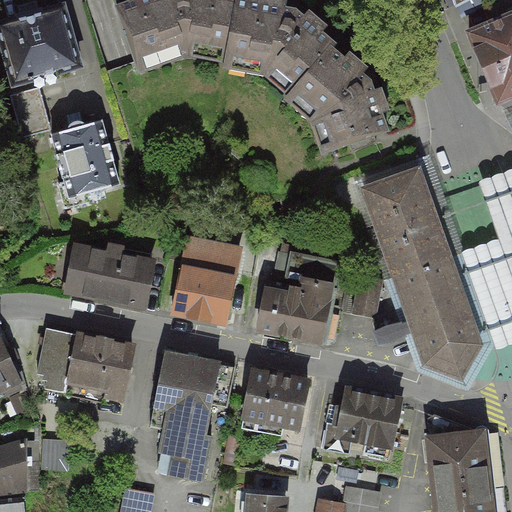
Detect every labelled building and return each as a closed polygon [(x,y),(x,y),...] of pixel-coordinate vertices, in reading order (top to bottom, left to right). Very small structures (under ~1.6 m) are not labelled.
[(138,62),(189,45),(231,53),(240,0),(239,0),(140,0),(118,8),(138,62)] [(270,65),(299,89),(333,48),(336,44),(322,33),(296,11),(245,1),(240,0),(231,53),(229,58),(270,65)] [(83,67),(65,8),(52,12),(49,1),(38,5),(38,3),(19,8),(20,10),(9,14),(12,24),(0,27),(0,32),(16,87),(42,80),(43,84),(59,80),(58,75),(83,67)] [(511,16),(470,34),(500,104),(511,98),(511,16)] [(320,116),(327,137),(383,116),(370,81),(333,48),(299,89),(295,93),(320,116)] [(40,88),(11,97),(23,139),(52,131),(40,88)] [(383,116),(327,137),(333,150),(388,130),(383,116)] [(108,144),(102,121),(86,126),(85,123),(84,123),(81,120),(72,123),(71,127),(70,127),(70,130),(53,135),(59,154),(57,155),(64,178),(65,178),(68,189),(80,196),(120,184),(113,161),(115,160),(110,143),(108,144)] [(503,230),(464,244),(500,342),(511,337),(511,159),(482,170),(503,230)] [(418,172),(366,191),(397,276),(449,258),(418,172)] [(335,201),(316,209),(322,223),(341,216),(335,201)] [(239,254),(189,244),(175,312),(225,322),(239,254)] [(69,291),(144,306),(153,261),(140,259),(141,252),(126,249),(126,248),(111,245),(109,252),(78,246),(69,291)] [(288,277),(272,274),(261,330),(303,338),(303,341),(319,344),(320,340),(328,303),(333,304),(341,264),(292,255),(288,277)] [(397,276),(413,321),(388,326),(376,332),(380,344),(393,341),(409,332),(416,330),(428,363),(461,376),(472,357),(476,358),(481,350),(478,347),(479,344),(449,258),(397,276)] [(361,276),(354,314),(376,318),(383,281),(361,276)] [(134,346),(48,328),(38,374),(45,375),(44,380),(48,381),(47,389),(105,401),(106,395),(122,398),(134,346)] [(0,340),(0,411),(1,411),(0,409),(0,397),(22,387),(0,340)] [(228,408),(236,367),(231,366),(230,364),(219,361),(218,363),(213,362),(213,360),(203,358),(200,360),(166,353),(151,426),(167,429),(162,451),(175,454),(171,473),(203,480),(212,436),(206,435),(212,404),(228,408)] [(300,427),(309,382),(255,371),(246,416),(300,427)] [(364,393),(349,390),(344,411),(339,409),(336,423),(328,422),(323,448),(350,454),(353,438),(367,441),(365,455),(389,460),(400,408),(393,406),(394,400),(393,399),(393,397),(366,391),(364,393)] [(435,414),(428,418),(438,511),(492,511),(483,433),(435,414)] [(70,440),(45,439),(44,469),(68,470),(70,440)] [(27,441),(0,448),(0,511),(24,511),(22,491),(40,490),(40,441),(27,441)] [(345,504),(322,500),(319,511),(375,511),(379,493),(348,487),(345,504)] [(122,511),(151,511),(155,494),(128,488),(122,511)] [(284,511),(286,498),(251,496),(249,511),(284,511)]
